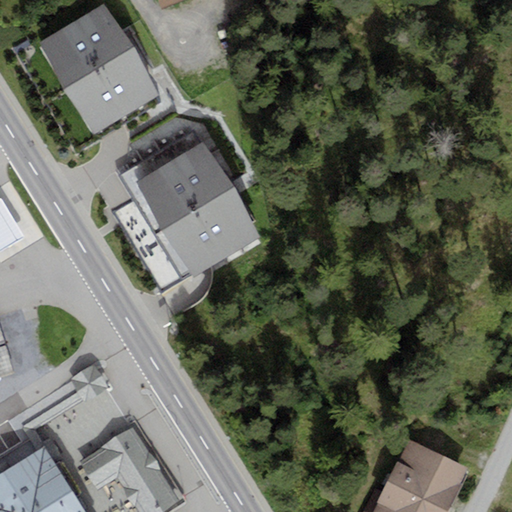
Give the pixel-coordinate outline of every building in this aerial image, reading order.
[(106,2),(35,41),(90,138),(160,99),(106,2)] [(195,119),(120,164),(187,278),(263,234),(195,119)] [(0,251),(25,238),(0,198),(0,197),(0,251)] [(5,345),(0,346),(0,377),(14,373),(5,345)] [(108,388),(93,363),(68,379),(71,384),(80,400),(84,403),(108,388)] [(0,474),(44,448),(33,429),(80,400),(71,384),(9,422),(22,443),(0,456),(0,474)] [(160,511),(179,500),(132,427),(77,461),(96,491),(117,478),(138,511),(160,511)] [(446,511),(467,468),(407,440),(372,511),(446,511)] [(83,511),(44,448),(0,474),(0,511),(83,511)]
